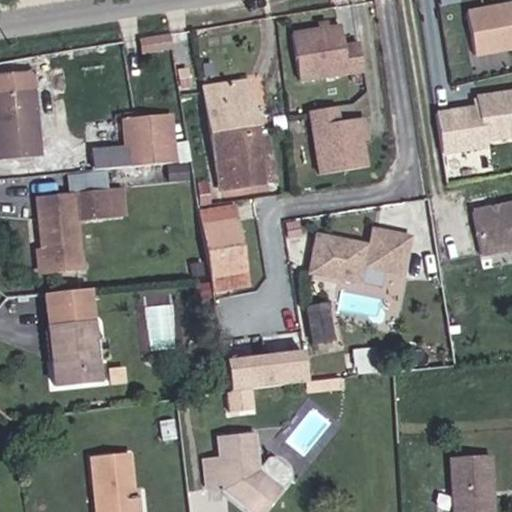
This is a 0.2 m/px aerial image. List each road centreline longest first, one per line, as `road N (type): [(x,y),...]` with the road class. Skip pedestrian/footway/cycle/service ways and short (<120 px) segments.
road 1 (unknown): [(397,0),(418,152),(410,175),(257,204)]
road 2 (tertiary): [(150,0),(0,25)]
